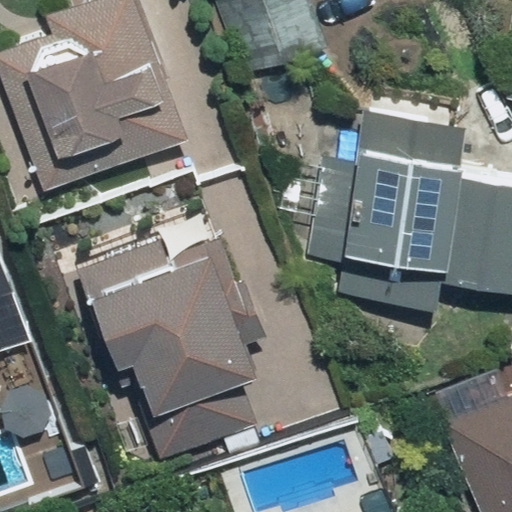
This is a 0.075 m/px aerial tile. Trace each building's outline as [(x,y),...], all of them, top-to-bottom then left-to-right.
[(56,20),(0,40),(0,62),(45,184),(198,127),(151,0),(50,0),(49,1),(56,20)] [(364,150),(325,147),(316,250),(348,253),(346,284),(445,292),(447,268),(511,277),(511,162),(468,156),(470,101),(366,97),(364,150)] [(168,221),(81,256),(160,452),(263,410),(248,373),(286,357),(231,222),(177,244),(168,221)] [(0,336),(36,323),(1,226),(0,226),(0,336)] [(511,511),(511,379),(449,405),(492,511),(511,511)]
